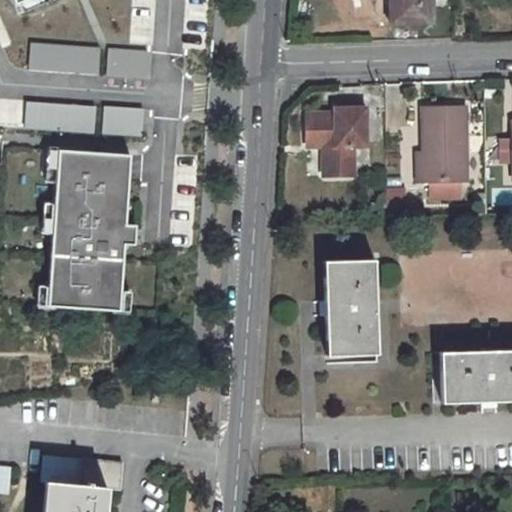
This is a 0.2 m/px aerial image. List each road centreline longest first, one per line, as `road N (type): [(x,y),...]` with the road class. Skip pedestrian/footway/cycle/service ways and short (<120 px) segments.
road 1 (residential): [(264,60),(234,438)]
road 2 (residential): [(234,438),(511,428)]
road 3 (residential): [(264,60),(511,51)]
